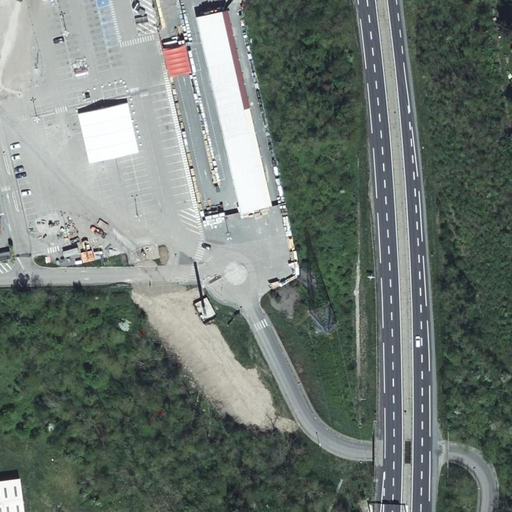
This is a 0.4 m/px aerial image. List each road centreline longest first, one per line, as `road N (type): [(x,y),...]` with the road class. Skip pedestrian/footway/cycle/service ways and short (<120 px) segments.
road 1 (trunk): [(421,511),(420,284),(393,0)]
road 2 (trunk): [(366,0),(386,228),(392,504)]
